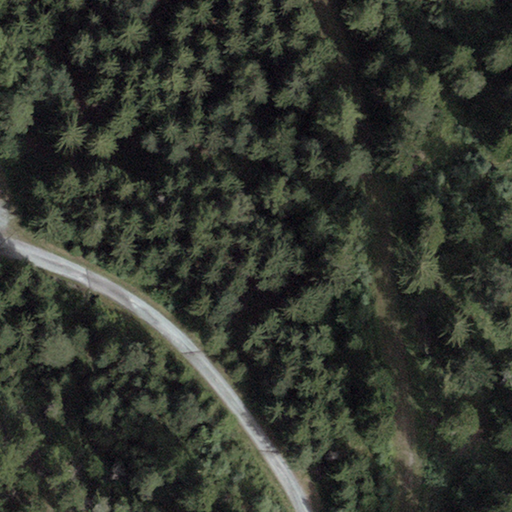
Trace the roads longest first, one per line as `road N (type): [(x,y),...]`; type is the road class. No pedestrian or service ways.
road 1 (track): [(401,511),(404,460),(384,363),(364,163),(329,0)]
road 2 (track): [(284,511),(187,351),(115,288),(0,243)]
